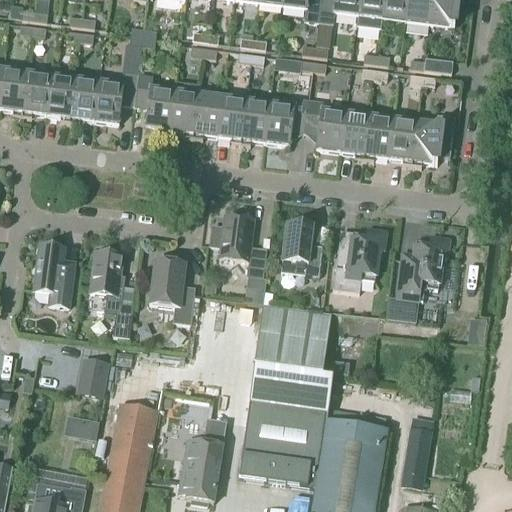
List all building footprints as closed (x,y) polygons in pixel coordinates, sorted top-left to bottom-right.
[(234,0),(234,6),(258,9),(258,0),(234,0)] [(258,0),(258,9),(282,12),(283,0),(258,0)] [(303,27),(318,29),(321,0),(283,0),(282,12),(305,15),(303,27)] [(334,18),(357,21),(360,0),(321,0),(318,29),(332,30),(334,18)] [(360,0),(357,21),(356,31),(380,34),(381,24),(384,0),(360,0)] [(384,0),(381,24),(405,27),(408,0),(384,0)] [(408,0),(405,27),(429,30),(432,0),(408,0)] [(432,0),(429,30),(453,33),(457,0),(432,0)] [(21,25),(33,27),(34,18),(22,16),(21,25)] [(34,18),(33,27),(46,28),(47,20),(34,18)] [(68,31),(81,33),(82,24),(70,23),(68,31)] [(82,24),(81,33),(94,34),(95,26),(82,24)] [(19,40),(31,42),(33,33),(20,31),(19,40)] [(33,33),(31,42),(44,43),(45,34),(33,33)] [(130,33),(130,42),(142,43),(143,35),(130,33)] [(143,35),(142,43),(155,44),(156,36),(143,35)] [(67,46),(79,48),(80,39),(68,37),(67,46)] [(192,46),(204,48),(206,39),(193,37),(192,46)] [(80,39),(79,48),(92,49),(93,40),(80,39)] [(206,39),(204,48),(217,49),(218,41),(206,39)] [(129,51),(141,52),(142,43),(130,42),(129,51)] [(142,43),(141,52),(154,53),(155,44),(142,43)] [(239,52),(252,54),(253,45),(241,43),(239,52)] [(253,45),(252,54),(264,55),(266,47),(253,45)] [(301,60),(314,62),(315,53),(302,51),(301,60)] [(190,61),(203,62),(204,54),(191,52),(190,61)] [(315,53),(314,62),(326,63),(327,55),(315,53)] [(204,54),(203,62),(215,64),(216,55),(204,54)] [(238,67),(250,69),(251,60),(239,58),(238,67)] [(363,68),(375,70),(376,61),(364,59),(363,68)] [(251,60),(250,69),(263,70),(264,61),(251,60)] [(376,61),(375,70),(388,71),(389,63),(376,61)] [(298,73),(298,64),(277,63),(276,73),(298,73)] [(424,63),(424,67),(423,76),(451,79),(452,67),(424,63)] [(299,75),(312,76),(313,68),(300,66),(299,75)] [(410,74),(423,76),(424,67),(411,66),(410,74)] [(313,68),(312,76),(324,78),(325,69),(313,68)] [(361,83),(373,84),(374,76),(362,74),(361,83)] [(11,122),(21,123),(27,78),(3,75),(0,97),(0,115),(12,117),(11,122)] [(374,76),(373,84),(386,86),(387,77),(374,76)] [(32,119),(45,121),(50,81),(27,78),(21,123),(31,124),(32,119)] [(120,110),(134,112),(138,80),(123,79),(122,90),(98,87),(93,127),(118,130),(120,110)] [(144,133),(169,137),(174,97),(149,94),(151,82),(138,80),(134,112),(147,114),(144,133)] [(409,89),(421,91),(422,82),(410,80),(409,89)] [(59,128),(69,129),(74,84),(50,81),(45,121),(60,123),(59,128)] [(422,82),(421,91),(433,92),(435,83),(422,82)] [(79,125),(93,127),(98,87),(74,84),(69,129),(79,130),(79,125)] [(182,144),(192,145),(198,100),(199,90),(175,87),(174,97),(169,137),(183,138),(182,144)] [(203,141),(216,143),(222,103),(198,100),(192,145),(202,146),(203,141)] [(230,150),(240,151),(245,106),(222,103),(216,143),(231,144),(230,150)] [(291,137),(303,139),(307,106),(295,104),(294,112),(270,109),(265,149),(289,152),(291,137)] [(250,147),(265,149),(270,109),(245,106),(240,151),(249,152),(250,147)] [(315,155),(340,158),(345,119),(320,115),(321,107),(307,106),(303,139),(317,140),(315,155)] [(353,165),(363,166),(369,122),(345,119),(340,158),(354,160),(353,165)] [(416,128),(411,172),(420,174),(421,168),(436,170),(437,163),(449,164),(454,124),(436,121),(435,130),(416,128)] [(374,163),(387,164),(393,125),(369,122),(363,166),(373,168),(374,163)] [(401,171),(411,172),(416,128),(393,125),(387,164),(402,166),(401,171)] [(209,252),(220,253),(218,263),(248,267),(246,282),(257,283),(261,254),(250,252),(253,225),(224,221),(222,233),(212,232),(209,252)] [(286,229),(280,279),(318,283),(322,252),(310,251),(312,232),(286,229)] [(333,296),(359,299),(361,285),(375,287),(378,255),(382,256),(384,237),(366,235),(366,239),(352,238),(350,257),(338,256),(333,296)] [(415,246),(413,265),(401,263),(397,304),(423,307),(424,293),(437,295),(441,263),(446,264),(448,246),(448,245),(430,243),(429,247),(415,246)] [(74,267),(62,266),(64,254),(56,253),(52,248),(47,252),(39,251),(37,271),(33,273),(36,277),(33,297),(50,299),(48,311),(69,314),(74,267)] [(120,281),(122,262),(94,258),(89,298),(106,300),(104,320),(115,321),(112,342),(129,344),(133,311),(121,310),(125,282),(120,281)] [(172,329),(191,332),(194,302),(181,300),(185,270),(154,266),(149,310),(174,313),(172,329)] [(204,298),(214,299),(215,289),(205,288),(204,298)] [(416,325),(419,309),(391,304),(388,320),(416,325)] [(300,423),(326,427),(326,426),(332,384),(326,383),(333,323),(262,310),(237,489),(234,489),(230,511),(282,511),(285,497),(290,498),(300,423)] [(485,326),(476,325),(473,325),(470,350),(482,351),(485,326)] [(331,378),(347,380),(348,368),(332,366),(331,378)] [(24,383),(22,397),(30,398),(33,385),(24,383)] [(139,511),(157,416),(119,409),(99,511),(139,511)] [(190,509),(206,511),(207,508),(213,508),(219,469),(218,469),(219,462),(220,462),(226,428),(206,425),(202,449),(186,447),(178,501),(185,502),(185,504),(191,505),(190,509)] [(326,426),(326,427),(311,511),(374,511),(387,437),(326,426)] [(95,446),(98,429),(85,427),(82,443),(95,446)] [(401,490),(421,494),(430,438),(410,435),(401,490)] [(0,511),(3,511),(11,472),(0,469),(0,511)] [(82,511),(85,501),(70,498),(70,500),(37,494),(33,511),(82,511)]
